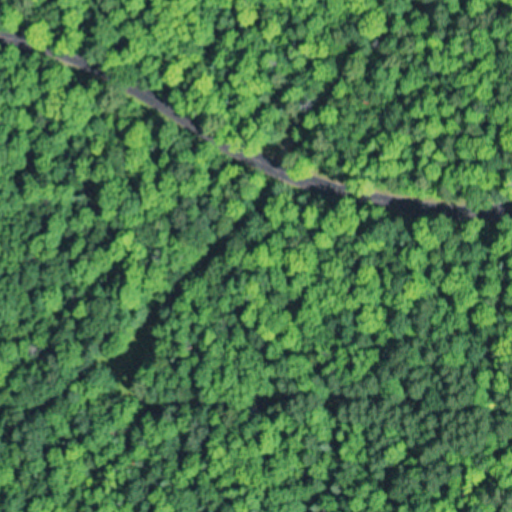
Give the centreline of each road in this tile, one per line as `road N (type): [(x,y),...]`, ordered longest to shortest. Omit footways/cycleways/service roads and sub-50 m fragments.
road 1 (residential): [(215,138),(221,169),(325,199),(511,187)]
road 2 (residential): [(215,138),(394,0)]
road 3 (residential): [(0,72),(215,138)]
